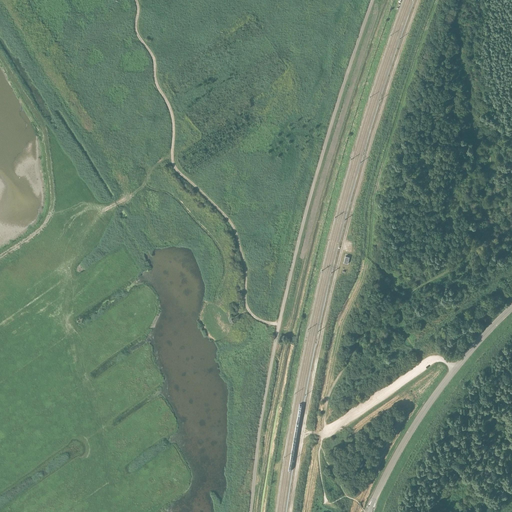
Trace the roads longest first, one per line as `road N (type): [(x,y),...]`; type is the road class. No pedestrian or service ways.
road 1 (track): [(291,511),(338,264),(419,0)]
road 2 (track): [(277,325),(329,118),(370,0)]
road 3 (tertiary): [(368,511),(439,387),(511,307)]
road 4 (track): [(277,325),(250,511)]
